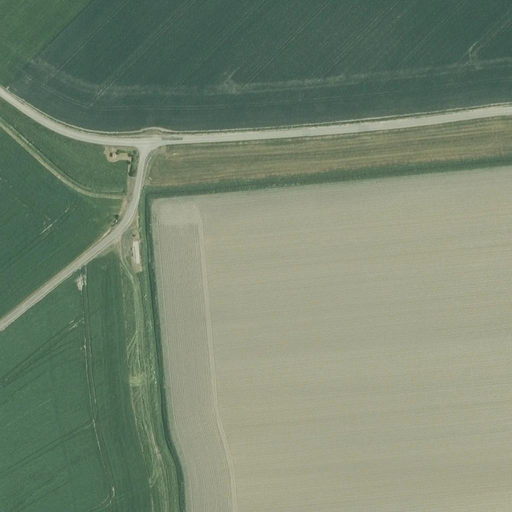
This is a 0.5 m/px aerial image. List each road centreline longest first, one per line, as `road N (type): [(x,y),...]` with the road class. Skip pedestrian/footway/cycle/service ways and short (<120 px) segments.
road 1 (unclassified): [(511,112),(145,142)]
road 2 (track): [(165,511),(149,428),(130,213)]
road 3 (unclassified): [(145,142),(135,199),(118,231),(0,325)]
road 4 (unclassified): [(145,142),(62,130),(0,93)]
